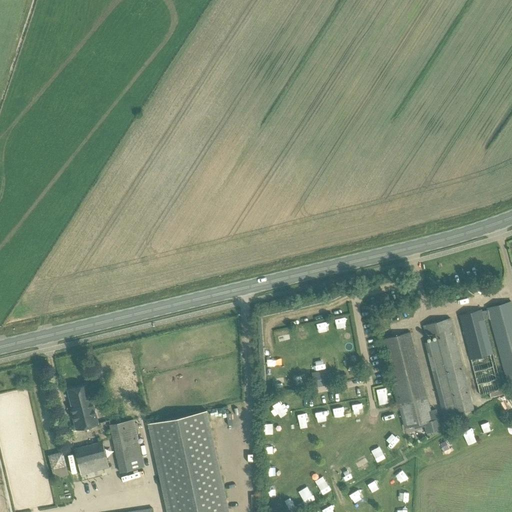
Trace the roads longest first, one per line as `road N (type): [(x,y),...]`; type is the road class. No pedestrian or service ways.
road 1 (primary): [(0,347),(511,216)]
road 2 (track): [(80,508),(44,336)]
